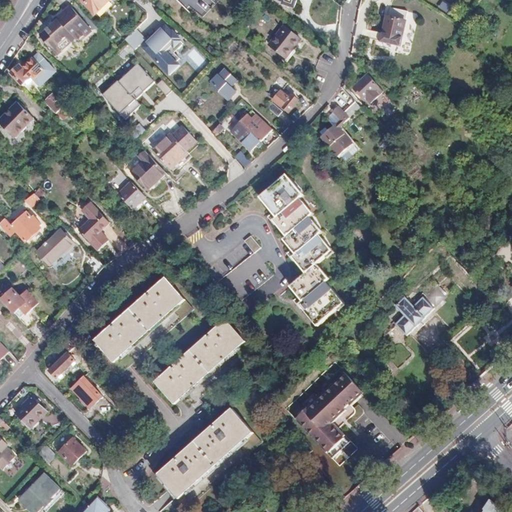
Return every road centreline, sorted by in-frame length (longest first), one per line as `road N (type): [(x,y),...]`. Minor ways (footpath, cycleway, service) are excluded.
road 1 (unknown): [(286,511),(511,21)]
road 2 (residential): [(25,369),(99,282),(228,189),(320,107),(343,46),(349,0)]
road 3 (unclassified): [(25,369),(104,447),(114,487),(137,511)]
road 4 (primary): [(465,418),(356,511)]
